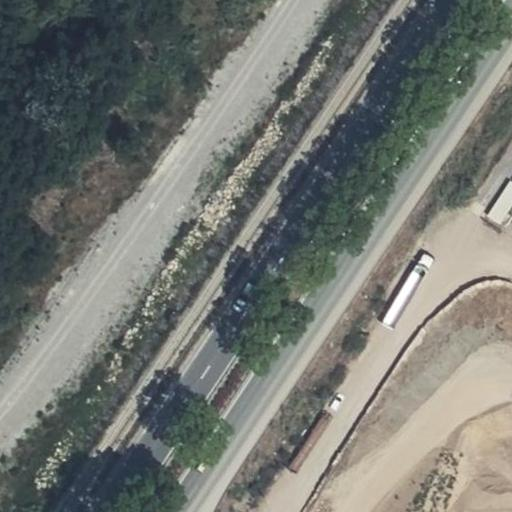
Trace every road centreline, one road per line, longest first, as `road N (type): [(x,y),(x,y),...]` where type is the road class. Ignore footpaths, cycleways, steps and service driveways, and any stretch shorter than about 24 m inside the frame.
road 1 (primary): [(454,0),(110,511)]
road 2 (primary): [(178,511),(511,17)]
road 3 (track): [(273,0),(0,373)]
